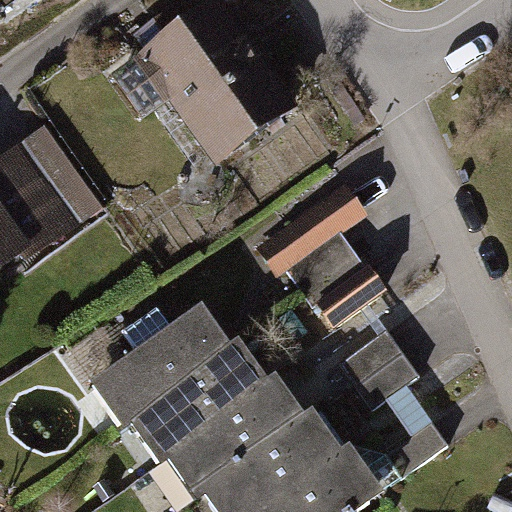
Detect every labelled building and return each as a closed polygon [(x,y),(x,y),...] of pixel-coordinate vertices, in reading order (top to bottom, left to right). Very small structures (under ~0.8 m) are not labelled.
[(297,118),(222,11),(142,68),(217,174),(297,118)] [(0,285),(102,214),(50,139),(0,173),(0,285)] [(367,217),(346,187),(255,249),(277,280),(367,217)] [(339,239),(288,276),(315,312),(323,306),(337,325),(380,295),(339,239)] [(214,314),(106,392),(223,511),(361,511),(389,493),(214,314)] [(389,335),(341,367),(371,411),(419,379),(389,335)]
